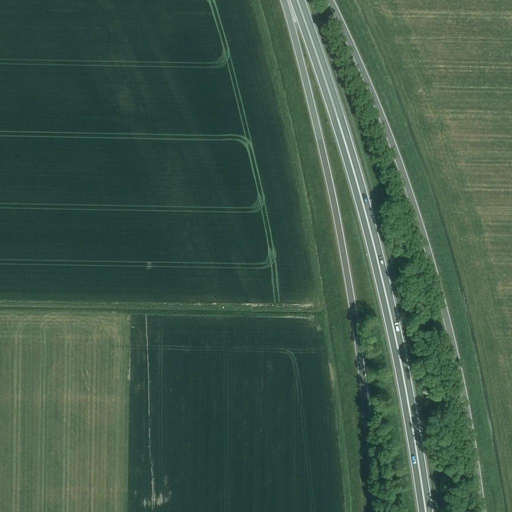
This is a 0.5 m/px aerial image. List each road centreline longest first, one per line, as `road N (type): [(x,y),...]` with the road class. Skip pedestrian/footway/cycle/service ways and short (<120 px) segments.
road 1 (trunk): [(478,511),(459,381),(408,193),(327,0)]
road 2 (trunk): [(425,511),(371,233),(296,0)]
road 3 (trunk): [(286,0),(336,213),(376,511)]
